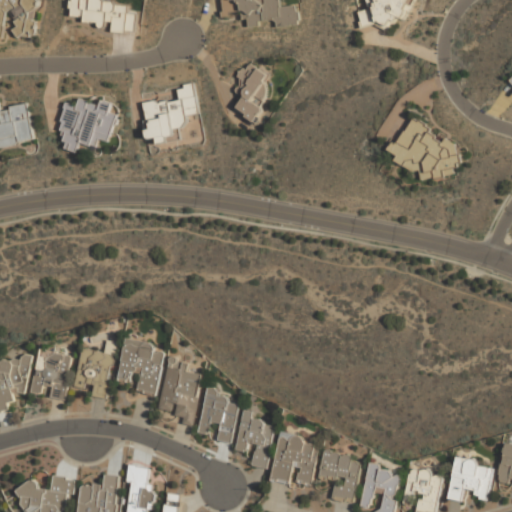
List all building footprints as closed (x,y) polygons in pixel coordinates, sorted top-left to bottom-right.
[(0,0),(0,37),(9,38),(9,34),(36,36),(38,19),(31,18),(32,0),(0,0)] [(224,0),(226,16),(246,14),(247,25),(278,22),(278,26),(301,24),(299,5),(282,6),(281,0),(224,0)] [(363,29),(398,23),(397,15),(422,11),(420,0),(367,0),(369,9),(360,10),(363,29)] [(236,110),(255,119),(276,75),(248,62),(234,92),(242,96),(236,110)] [(201,113),(196,84),(177,87),(179,98),(144,103),(150,142),(182,137),(180,127),(189,126),(188,115),(201,113)] [(71,104),(60,147),(79,152),(81,142),(98,147),(100,138),(111,141),(118,114),(109,112),(111,105),(80,97),(78,106),(71,104)] [(29,104),(1,109),(0,103),(0,145),(36,140),(29,104)] [(424,170),(452,183),(464,157),(456,154),(460,144),(445,137),(446,135),(409,118),(393,152),(398,155),(395,161),(422,174),(424,170)] [(157,343),(127,338),(119,376),(140,380),(138,390),(158,394),(166,353),(156,351),(157,343)] [(107,352),(84,348),(77,384),(94,387),(93,396),(109,399),(120,342),(109,340),(107,352)] [(34,393),(44,394),(45,387),(53,388),(51,397),(67,400),(75,352),(43,347),(34,393)] [(29,394),(33,355),(23,354),(23,361),(0,359),(0,411),(13,413),(15,393),(29,394)] [(204,374),(189,372),(191,360),(170,357),(161,410),(178,413),(176,423),(196,426),(204,374)] [(233,444),(242,399),(207,392),(199,433),(210,435),(212,425),(221,427),(218,441),(233,444)] [(269,469),(276,425),(254,421),(255,413),(245,411),(238,450),(254,453),(251,466),(269,469)] [(274,479),(291,482),(293,469),(300,470),(298,482),(313,485),(320,442),(282,436),(274,479)] [(511,482),(511,440),(507,440),(501,481),(511,482)] [(356,502),(363,463),(353,461),(354,456),(326,451),(321,477),(338,480),(334,498),(356,502)] [(450,499),(467,503),(468,495),(489,499),(496,465),(458,458),(450,499)] [(362,506),(372,508),(375,492),(383,494),(379,511),(398,511),(399,511),(396,510),(403,477),(393,475),(394,468),(371,463),(362,506)] [(151,511),(151,467),(129,467),(129,511),(151,511)] [(422,511),(440,511),(446,474),(412,469),(407,500),(418,502),(416,511),(422,511)] [(104,484),(82,482),(79,511),(117,511),(121,476),(105,474),(104,484)] [(29,511),(65,511),(68,498),(74,493),(77,479),(55,475),(52,490),(42,488),(34,478),(18,491),(23,498),(22,503),(29,511)] [(182,511),(182,495),(168,494),(167,511),(182,511)]
